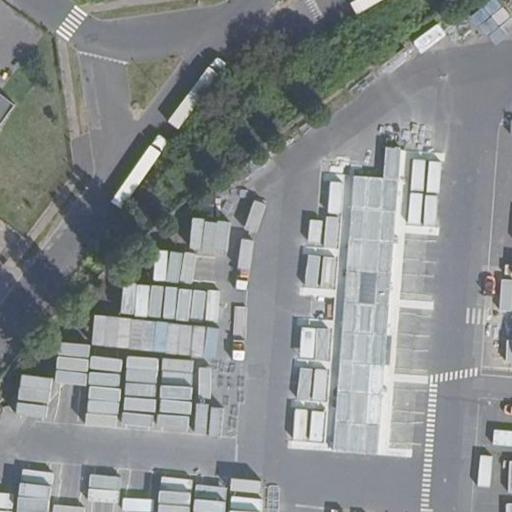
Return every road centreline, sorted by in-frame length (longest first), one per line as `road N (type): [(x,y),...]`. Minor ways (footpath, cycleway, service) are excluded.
road 1 (unclassified): [(114,185),(235,28)]
road 2 (unclassified): [(0,332),(114,185)]
road 3 (unclassified): [(97,44),(114,185)]
road 4 (unclassified): [(235,28),(97,44)]
